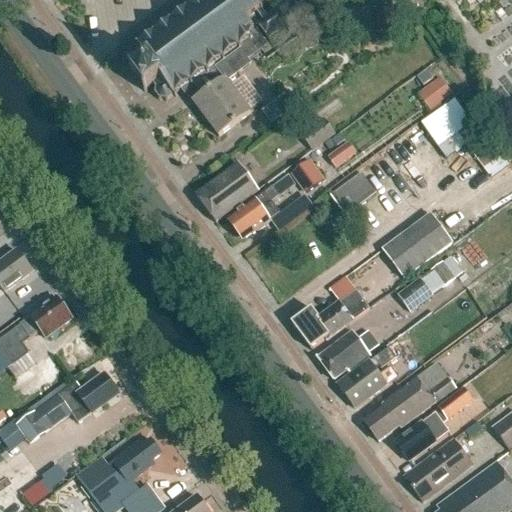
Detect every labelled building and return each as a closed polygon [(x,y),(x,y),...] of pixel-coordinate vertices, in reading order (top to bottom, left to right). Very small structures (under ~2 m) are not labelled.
[(184,89),(194,102),(225,79),(227,82),(251,64),(248,60),(268,46),(255,29),(257,28),(269,44),(290,28),(278,12),(268,19),(265,16),(267,0),(190,0),(132,44),(134,46),(130,49),(131,59),(134,64),(133,65),(132,69),(134,70),(129,74),(145,95),(153,89),(153,90),(153,96),(158,103),(169,104),(177,99),(174,96),(184,89)] [(251,115),(227,82),(225,79),(194,102),(192,103),(219,139),(251,115)] [(451,97),(440,82),(429,90),(440,105),(451,97)] [(454,102),(422,126),(438,148),(447,161),(466,147),(476,140),(467,128),(471,125),(454,102)] [(331,140),(335,137),(324,120),(301,137),(312,153),(324,145),(331,140)] [(509,167),(484,133),(476,140),(466,147),(491,180),(509,167)] [(331,140),(324,145),(329,152),(336,148),(331,140)] [(349,143),(327,154),(335,167),(356,156),(349,143)] [(325,183),(310,162),(290,176),(305,197),(325,183)] [(260,193),(240,165),(196,197),(217,225),(260,193)] [(362,176),(330,199),(345,218),(376,195),(362,176)] [(259,232),(272,223),(271,221),(280,215),(272,204),(280,198),(273,188),(227,221),(234,230),(232,232),(239,241),(241,240),(242,242),(256,232),(259,232)] [(383,253),(404,281),(453,245),(431,216),(383,253)] [(0,289),(5,295),(33,274),(17,252),(0,264),(0,289)] [(431,273),(443,290),(456,281),(443,264),(431,273)] [(420,280),(397,297),(410,315),(433,298),(432,297),(420,280)] [(330,339),(331,340),(370,311),(356,292),(319,319),(312,310),(291,325),(312,352),(330,339)] [(30,340),(31,341),(40,334),(45,342),(72,322),(70,320),(72,318),(65,308),(63,310),(56,300),(20,326),(21,327),(0,342),(0,349),(13,367),(29,355),(22,346),(30,340)] [(432,337),(439,347),(452,337),(444,328),(432,337)] [(348,372),(349,374),(370,358),(352,334),(318,360),(334,382),(348,372)] [(396,360),(388,349),(337,387),(355,411),(387,388),(375,371),(380,368),(382,370),(396,360)] [(54,367),(33,374),(38,388),(59,381),(54,367)] [(399,430),(401,432),(436,406),(436,407),(457,391),(448,378),(437,386),(427,373),(382,407),(384,409),(364,424),(379,445),(399,430)] [(87,409),(92,416),(119,396),(104,376),(82,393),(75,385),(17,428),(30,446),(71,416),(71,417),(87,409)] [(438,410),(439,411),(395,444),(409,464),(450,434),(443,425),(447,422),(448,422),(474,403),(464,391),(438,410)] [(0,424),(11,418),(6,409),(0,412),(0,424)] [(511,416),(493,430),(509,453),(511,450),(511,416)] [(151,441),(144,446),(141,443),(107,469),(101,462),(79,480),(103,511),(116,511),(138,495),(131,485),(155,467),(152,464),(162,456),(151,441)] [(423,505),(473,468),(454,441),(404,478),(423,505)] [(436,509),(438,511),(509,511),(511,511),(511,484),(497,464),(436,509)] [(58,465),(41,478),(51,492),(68,479),(58,465)] [(207,511),(197,498),(178,511),(207,511)]
